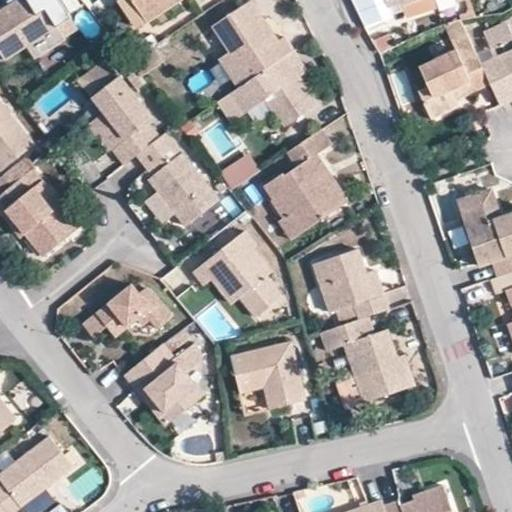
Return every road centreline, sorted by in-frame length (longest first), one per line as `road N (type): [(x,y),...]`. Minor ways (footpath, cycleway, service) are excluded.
road 1 (residential): [(157,483),(198,484),(478,419)]
road 2 (residential): [(478,419),(397,183)]
road 3 (residential): [(18,323),(157,483)]
road 4 (residential): [(397,183),(319,0)]
road 5 (residential): [(129,233),(18,323)]
road 6 (residential): [(397,183),(482,151),(511,150)]
